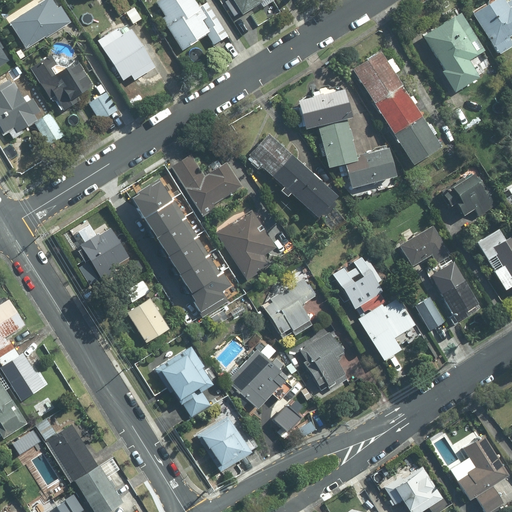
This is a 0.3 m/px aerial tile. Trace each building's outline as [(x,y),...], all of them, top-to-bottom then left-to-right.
[(57,0),(44,0),(11,21),(29,51),(72,24),(57,0)] [(195,0),(158,0),(154,3),(184,50),(215,31),(195,0)] [(235,0),(245,15),(267,0),(235,0)] [(511,0),(481,0),(471,6),(498,53),(511,44),(511,0)] [(464,3),(420,28),(453,89),(480,75),(472,59),(490,49),(464,3)] [(127,19),(96,38),(126,85),(157,65),(127,19)] [(0,77),(17,67),(0,38),(0,77)] [(381,49),(352,66),(372,99),(400,81),(381,49)] [(51,56),(33,68),(65,118),(89,103),(107,91),(84,55),(60,71),(51,56)] [(15,77),(0,85),(0,128),(6,138),(40,118),(15,77)] [(400,81),(372,99),(392,131),(420,113),(400,81)] [(318,126),(350,118),(349,115),(355,113),(350,90),(294,103),(300,130),(318,126)] [(107,91),(89,103),(100,121),(118,110),(107,91)] [(420,113),(392,131),(411,163),(440,146),(420,113)] [(350,118),(318,126),(329,167),(344,163),(360,159),(358,151),(350,118)] [(305,159),(268,126),(244,153),(281,186),(305,159)] [(360,159),(344,163),(350,188),(399,176),(390,143),(358,151),(360,159)] [(192,155),(174,166),(202,213),(246,188),(229,158),(203,173),(192,155)] [(342,193),(305,159),(281,186),(318,220),(342,193)] [(158,174),(126,194),(139,214),(170,194),(158,174)] [(475,174),(445,191),(460,218),(471,211),(478,217),(494,208),(475,174)] [(170,194),(139,214),(151,234),(183,214),(170,194)] [(284,254),(257,210),(224,230),(251,274),(284,254)] [(183,214),(151,234),(163,253),(195,234),(183,214)] [(110,217),(76,237),(102,281),(136,261),(110,217)] [(511,228),(507,220),(477,237),(511,295),(511,294),(511,228)] [(434,276),(458,262),(438,225),(400,246),(412,268),(425,260),(434,276)] [(195,234),(163,253),(176,273),(207,254),(195,234)] [(207,254),(176,273),(188,293),(220,273),(207,254)] [(356,316),(387,298),(362,257),(332,275),(356,316)] [(458,262),(434,276),(459,321),(484,308),(458,262)] [(307,269),(257,297),(281,338),(313,319),(303,303),(320,293),(307,269)] [(220,273),(188,293),(200,313),(232,293),(220,273)] [(427,289),(412,298),(430,330),(445,322),(427,289)] [(387,298),(356,316),(383,361),(425,337),(397,292),(387,298)] [(14,293),(0,300),(0,352),(15,345),(9,334),(30,323),(14,293)] [(153,298),(128,313),(144,342),(170,328),(153,298)] [(230,317),(224,308),(207,320),(213,329),(230,317)] [(328,327),(297,348),(326,391),(350,375),(338,357),(345,352),(328,327)] [(219,378),(194,341),(153,368),(187,420),(213,403),(204,388),(219,378)] [(256,343),(224,382),(260,412),(293,373),(256,343)] [(21,344),(0,358),(0,363),(25,400),(48,384),(21,344)] [(0,377),(0,376),(0,436),(1,439),(29,421),(0,377)] [(49,392),(32,403),(41,417),(58,406),(49,392)] [(287,404),(272,420),(286,433),(301,417),(287,404)] [(226,414),(195,437),(219,470),(251,447),(226,414)] [(48,418),(36,426),(44,439),(57,432),(48,418)] [(77,425),(52,441),(98,511),(118,511),(130,505),(77,425)] [(511,475),(511,472),(487,431),(461,447),(474,468),(452,481),(465,501),(474,495),(484,511),(488,511),(508,500),(498,484),(511,475)] [(423,460),(383,482),(395,503),(403,499),(409,511),(422,511),(444,500),(423,460)] [(62,511),(78,511),(85,508),(75,492),(57,504),(62,511)]
